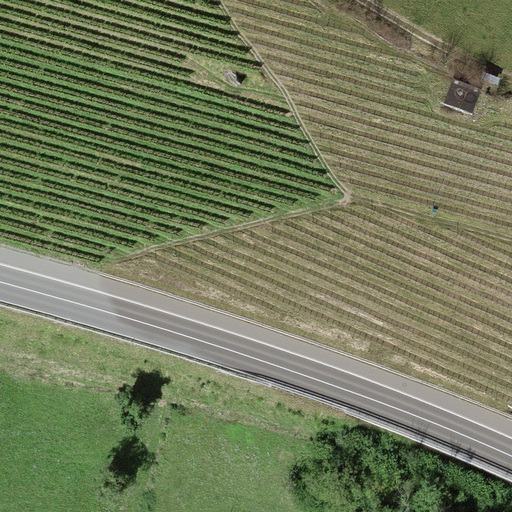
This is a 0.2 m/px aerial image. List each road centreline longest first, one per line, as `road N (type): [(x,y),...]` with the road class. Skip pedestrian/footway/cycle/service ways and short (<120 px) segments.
road 1 (secondary): [(0,283),(292,370),(511,457)]
road 2 (track): [(511,84),(362,0)]
